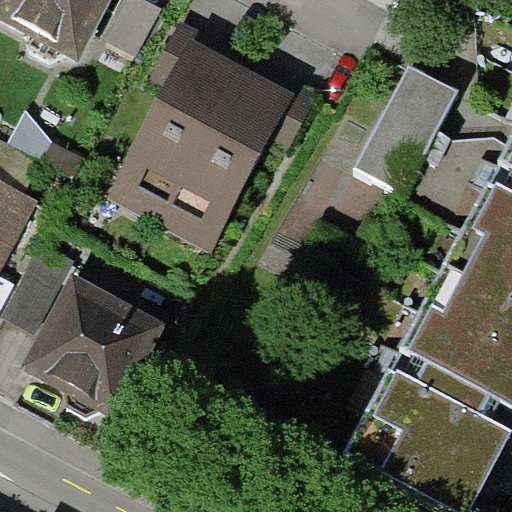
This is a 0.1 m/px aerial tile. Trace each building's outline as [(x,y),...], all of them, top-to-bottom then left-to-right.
[(107,0),(0,0),(0,35),(74,70),(107,0)] [(139,59),(170,3),(164,0),(117,0),(97,36),(139,59)] [(288,91),(180,37),(100,195),(209,249),(288,91)] [(454,98),(404,73),(352,174),(403,200),(454,98)] [(511,136),(504,151),(467,220),(338,463),(431,511),(469,511),(482,490),(487,479),(511,432),(511,136)] [(0,260),(30,200),(0,184),(0,260)] [(162,328),(76,282),(28,372),(113,418),(162,328)]
